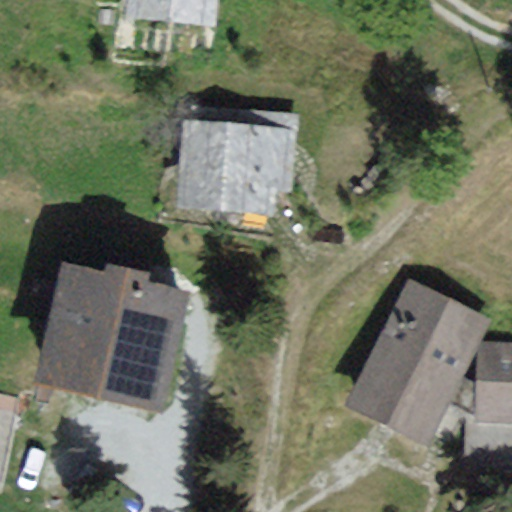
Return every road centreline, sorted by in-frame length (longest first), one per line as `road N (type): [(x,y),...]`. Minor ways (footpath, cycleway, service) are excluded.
road 1 (residential): [(432,169),(299,320),(262,511)]
road 2 (track): [(197,338),(159,511)]
